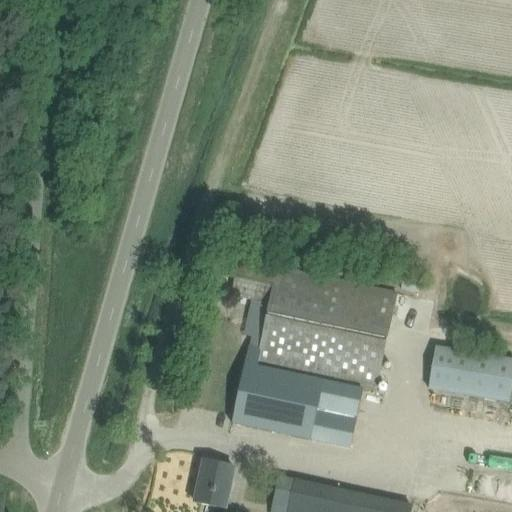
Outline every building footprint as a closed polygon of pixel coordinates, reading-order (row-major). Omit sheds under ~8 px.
[(271,305),(278,269),(239,261),(232,296),(271,305)] [(249,347),(232,425),(312,442),(324,383),(258,368),(258,366),(309,377),(375,392),(396,296),(278,269),(271,305),(261,349),(249,347)] [(429,389),(509,402),(511,382),(511,360),(435,348),(429,389)] [(195,504),(224,510),(234,469),(204,462),(195,504)] [(278,476),(270,511),(302,511),(303,511),(287,508),(294,479),(278,476)] [(333,511),(339,489),(294,479),(287,508),(303,511),(302,511),(333,511)] [(339,489),(333,511),(347,511),(352,492),(339,489)] [(395,511),(397,502),(352,492),(347,511),(395,511)] [(397,502),(395,511),(410,511),(412,505),(397,502)]
